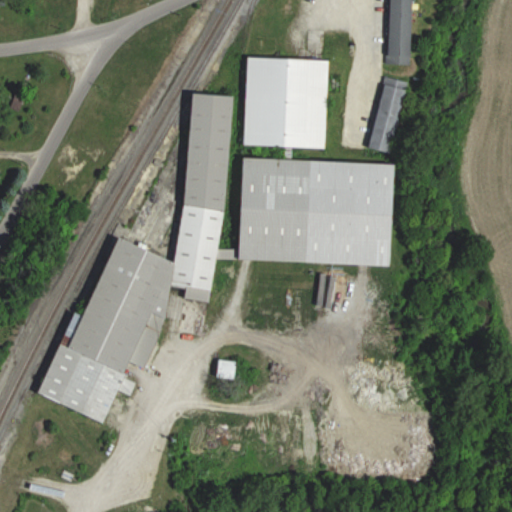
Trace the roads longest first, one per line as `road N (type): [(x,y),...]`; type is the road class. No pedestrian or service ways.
road 1 (tertiary): [(123,26),(0,220)]
road 2 (residential): [(0,47),(123,26)]
